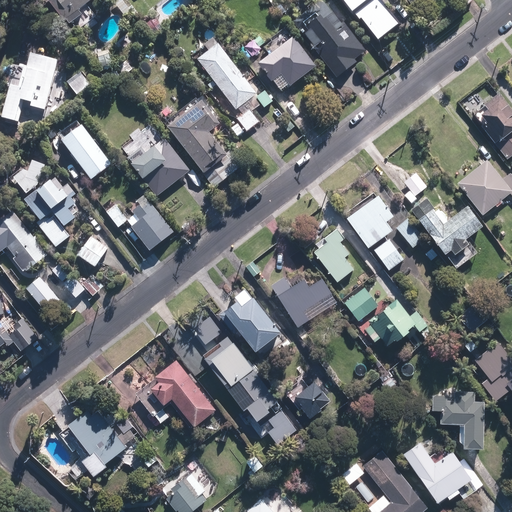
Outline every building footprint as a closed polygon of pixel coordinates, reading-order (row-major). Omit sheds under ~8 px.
[(47,0),(64,21),(91,0),(47,0)] [(122,0),(108,0),(122,17),(131,10),(122,0)] [(286,12),(276,0),(269,0),(268,1),(280,17),(286,12)] [(400,25),(381,0),(344,0),(360,20),(363,18),(380,40),(400,25)] [(409,0),(418,12),(434,0),(409,0)] [(330,10),(302,31),(337,78),(368,54),(343,21),(340,23),(330,10)] [(156,16),(143,25),(154,39),(166,30),(156,16)] [(317,67),(294,36),(258,63),(273,82),(282,75),(291,86),(317,67)] [(218,43),(197,59),(236,109),(257,93),(218,43)] [(106,47),(92,51),(98,71),(112,67),(106,47)] [(46,111),(59,61),(31,54),(30,58),(19,55),(2,118),(16,122),(22,100),(32,102),(31,106),(46,111)] [(125,60),(116,68),(123,77),(132,69),(125,60)] [(82,71),(64,85),(74,97),(91,84),(82,71)] [(264,90),(255,98),(263,107),(272,100),(264,90)] [(511,108),(501,95),(474,117),(508,160),(511,157),(511,108)] [(203,100),(168,128),(215,188),(240,169),(211,131),(221,123),(203,100)] [(83,125),(62,140),(94,182),(114,167),(83,125)] [(164,139),(131,165),(157,196),(190,170),(164,139)] [(27,193),(38,185),(45,165),(33,160),(28,171),(25,168),(14,176),(27,193)] [(511,191),(487,160),(458,183),(483,215),(511,192),(511,191)] [(418,172),(405,182),(415,196),(428,187),(418,172)] [(70,236),(64,228),(76,219),(69,209),(76,204),(71,197),(76,194),(68,184),(64,187),(56,177),(25,200),(40,220),(37,222),(55,247),(70,236)] [(379,196),(348,219),(369,248),(393,231),(386,222),(394,216),(379,196)] [(110,197),(100,205),(117,228),(128,220),(110,197)] [(428,198),(412,211),(446,255),(452,250),(455,255),(470,244),(466,239),(483,226),(468,206),(447,222),(428,198)] [(152,250),(174,232),(150,202),(143,208),(141,205),(132,212),(134,215),(128,220),(152,250)] [(33,237),(14,212),(0,222),(0,241),(3,239),(17,256),(14,259),(24,272),(47,254),(39,244),(41,242),(36,235),(33,237)] [(408,219),(397,229),(414,248),(424,239),(408,219)] [(316,252),(339,282),(355,270),(346,258),(351,255),(342,243),(346,240),(338,230),(325,240),(328,243),(316,252)] [(315,242),(308,232),(297,241),(304,250),(315,242)] [(108,248),(92,237),(80,256),(96,266),(108,248)] [(389,240),(375,251),(390,270),(403,260),(389,240)] [(433,249),(427,254),(431,261),(438,255),(433,249)] [(260,273),(252,263),(244,270),(252,280),(260,273)] [(103,287),(92,274),(81,284),(92,297),(103,287)] [(39,276),(23,289),(44,314),(60,301),(39,276)] [(284,277),(271,285),(299,328),(339,302),(324,279),(311,287),(306,279),(292,288),(284,277)] [(83,292),(71,278),(62,285),(74,299),(83,292)] [(365,287),(345,303),(360,321),(380,305),(365,287)] [(415,325),(396,300),(368,321),(387,346),(415,325)] [(222,317),(253,356),(278,336),(251,302),(239,311),(236,306),(222,317)] [(416,313),(410,317),(421,332),(427,327),(416,313)] [(218,332),(210,322),(196,333),(203,343),(218,332)] [(2,328),(0,329),(0,345),(5,342),(9,346),(14,342),(22,352),(39,338),(26,323),(9,336),(2,328)] [(274,403),(225,340),(201,359),(250,422),(274,403)] [(490,379),(483,384),(496,401),(511,390),(511,391),(511,359),(499,342),(475,360),(490,379)] [(153,377),(158,383),(149,389),(162,407),(171,400),(193,427),(214,411),(174,361),(153,377)] [(389,374),(380,380),(387,389),(395,383),(389,374)] [(332,402),(316,382),(294,400),(310,419),(332,402)] [(486,402),(476,401),(476,392),(456,392),(456,401),(446,401),(447,397),(434,396),(433,411),(441,411),(441,425),(465,425),(465,449),(484,450),(486,402)] [(104,469),(102,467),(124,450),(95,411),(88,416),(85,412),(65,426),(88,456),(79,462),(91,478),(104,469)] [(292,431),(278,413),(267,422),(273,430),(268,434),(276,444),(292,431)] [(124,416),(114,423),(123,434),(133,427),(124,416)] [(421,443),(404,454),(438,504),(458,491),(464,500),(484,486),(465,457),(459,461),(453,452),(436,464),(421,443)] [(379,511),(424,511),(429,508),(382,451),(363,467),(392,502),(379,511)] [(151,452),(142,459),(149,467),(157,460),(151,452)] [(255,456),(247,462),(255,472),(263,466),(255,456)] [(347,485),(362,473),(354,463),(339,475),(347,485)] [(205,492),(191,473),(171,489),(174,493),(167,499),(177,511),(178,510),(179,511),(192,511),(207,501),(202,494),(205,492)] [(361,483),(354,488),(366,504),(373,499),(361,483)] [(274,511),(261,499),(248,511),(299,511),(298,511),(274,511)] [(121,511),(114,503),(104,511),(121,511)]
